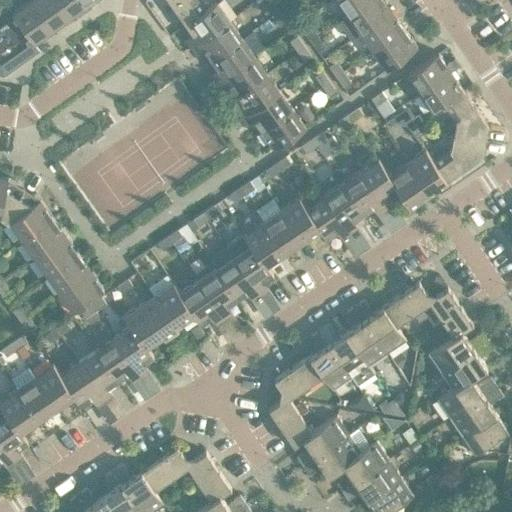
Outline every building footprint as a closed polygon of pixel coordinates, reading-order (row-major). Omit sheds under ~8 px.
[(38,46),(34,40),(12,11),(4,0),(1,3),(0,2),(0,70),(3,71),(38,46)] [(52,27),(32,0),(27,0),(12,11),(34,40),(52,27)] [(70,15),(59,0),(32,0),(52,27),(70,15)] [(85,0),(59,0),(70,15),(87,2),(85,0)] [(198,0),(169,0),(186,22),(205,9),(205,8),(198,0)] [(205,9),(186,22),(193,32),(185,38),(191,46),(229,18),(215,0),(205,8),(205,9)] [(272,0),(270,0),(264,4),(272,14),(279,9),(272,0)] [(300,9),(293,0),(291,0),(285,4),(293,15),(300,9)] [(338,0),(348,13),(366,0),(338,0)] [(384,0),(366,0),(348,13),(360,31),(391,9),(384,0)] [(286,19),(279,9),(272,14),(279,25),(286,19)] [(391,9),(360,31),(373,48),(404,26),(391,9)] [(229,18),(191,46),(196,54),(204,48),(211,58),(242,36),(229,18)] [(303,29),(311,40),(318,34),(311,24),(303,29)] [(404,26),(373,48),(386,67),(417,45),(404,26)] [(289,39),(297,50),(304,44),(297,34),(289,39)] [(325,45),(318,34),(311,40),(318,50),(325,45)] [(242,36),(211,58),(218,68),(210,73),(216,81),(254,53),(242,36)] [(304,44),(297,50),(304,60),(311,55),(304,44)] [(407,72),(420,91),(451,70),(438,51),(407,72)] [(254,53),(216,81),(221,89),(229,83),(236,93),(267,71),(254,53)] [(328,65),(336,75),(343,69),(336,59),(328,65)] [(322,69),(315,74),(322,85),(329,79),(322,69)] [(350,80),(343,69),(336,75),(343,85),(350,80)] [(451,70),(420,91),(432,109),(444,102),(444,101),(463,87),(451,70)] [(267,71),(236,93),(243,103),(235,108),(241,116),(279,89),(267,71)] [(329,79),(322,85),(329,95),(336,90),(329,79)] [(488,124),(463,87),(444,101),(444,102),(456,119),(453,133),(484,138),(487,125),(488,124)] [(279,89),(241,116),(246,124),(254,118),(261,128),(292,106),(279,89)] [(386,97),(381,89),(371,96),(376,104),(386,97)] [(363,113),(358,105),(348,112),(353,120),(363,113)] [(292,106),(261,128),(274,147),(305,125),(292,106)] [(353,120),(348,112),(337,119),(342,127),(353,120)] [(411,130),(424,122),(417,112),(405,121),(411,130)] [(424,122),(411,130),(416,137),(428,128),(424,122)] [(322,130),(311,137),(316,144),(327,137),(322,130)] [(484,138),(453,133),(450,147),(433,159),(432,159),(445,179),(482,154),(481,153),(484,138)] [(316,144),(311,137),(301,144),(306,151),(316,144)] [(425,147),(406,160),(428,191),(445,179),(432,159),(433,159),(425,147)] [(286,154),(275,161),(280,169),(291,162),(286,154)] [(378,156),(359,169),(386,208),(394,202),(388,194),(398,188),(399,187),(388,172),(389,172),(378,156)] [(406,160),(389,172),(388,172),(399,187),(398,188),(409,204),(428,191),(406,160)] [(270,176),(280,169),(275,161),(265,168),(270,176)] [(386,208),(359,169),(341,181),(363,212),(373,205),(378,213),(386,208)] [(7,178),(0,176),(0,214),(5,217),(23,188),(7,178)] [(249,179),(239,186),(244,193),(255,186),(249,179)] [(363,212),(341,181),(323,193),(350,232),(358,227),(353,219),(363,212)] [(234,200),(244,193),(239,186),(229,193),(234,200)] [(40,197),(23,188),(5,217),(10,221),(22,238),(53,216),(40,197)] [(350,232),(323,193),(306,205),(305,206),(320,226),(319,226),(326,237),(337,229),(342,237),(350,232)] [(299,194),(280,207),(301,238),(319,226),(320,226),(305,206),(306,205),(299,194)] [(214,203),(203,210),(208,217),(219,210),(214,203)] [(301,238),(280,207),(262,219),(283,250),(301,238)] [(198,224),(208,217),(203,210),(193,217),(198,224)] [(53,216),(22,238),(35,255),(65,233),(53,216)] [(283,250),(262,219),(243,232),(250,243),(251,242),(265,262),(266,262),(283,250)] [(178,227),(168,234),(173,242),(183,235),(178,227)] [(65,233),(35,255),(47,273),(78,251),(65,233)] [(157,241),(162,249),(173,242),(168,234),(157,241)] [(265,262),(251,242),(250,243),(233,254),(260,293),(268,288),(262,280),(273,272),(266,262),(265,262)] [(78,251),(47,273),(60,291),(90,269),(78,251)] [(260,293),(233,254),(216,266),(237,297),(247,291),(252,298),(260,293)] [(237,297),(216,266),(198,278),(224,317),(232,312),(227,304),(237,297)] [(90,269),(60,291),(73,309),(104,287),(90,269)] [(117,284),(122,291),(132,284),(127,277),(117,284)] [(9,289),(2,278),(0,279),(0,291),(2,294),(9,289)] [(224,317),(198,278),(180,290),(179,291),(194,311),(193,312),(200,322),(211,315),(216,323),(224,317)] [(173,280),(153,293),(176,327),(178,326),(176,323),(193,312),(194,311),(179,291),(180,290),(173,280)] [(427,314),(431,291),(425,290),(418,280),(382,304),(395,324),(396,323),(413,311),(419,320),(427,314)] [(473,323),(447,285),(437,292),(431,291),(427,314),(431,321),(439,315),(442,319),(433,325),(440,337),(450,330),(452,334),(453,335),(462,329),(463,330),(473,323)] [(101,294),(91,302),(96,309),(106,302),(101,294)] [(364,297),(355,303),(387,350),(406,337),(396,323),(395,324),(382,304),(373,311),(364,297)] [(123,313),(130,324),(131,323),(145,344),(146,343),(162,332),(164,335),(166,334),(143,300),(123,313)] [(96,309),(91,302),(80,309),(85,316),(96,309)] [(20,303),(13,309),(20,319),(27,314),(20,303)] [(355,323),(346,329),(369,362),(387,350),(355,303),(346,309),(355,323)] [(35,324),(27,314),(20,319),(27,329),(35,324)] [(65,319),(55,326),(60,333),(70,326),(65,319)] [(374,370),(369,362),(346,329),(337,335),(328,322),(319,328),(351,375),(357,383),(374,370)] [(131,323),(130,324),(113,335),(140,374),(148,369),(143,361),(153,354),(146,343),(145,344),(131,323)] [(45,333),(50,340),(60,333),(55,326),(45,333)] [(319,347),(310,353),(323,372),(322,373),(332,387),(351,375),(319,328),(310,334),(319,347)] [(453,335),(452,334),(428,351),(440,369),(487,337),(481,329),(468,338),(463,330),(462,329),(453,335)] [(22,333),(12,340),(17,348),(27,341),(22,333)] [(140,374),(113,335),(96,348),(117,379),(127,372),(132,380),(140,374)] [(440,369),(452,386),(452,387),(471,375),(472,376),(487,365),(480,355),(493,346),(487,337),(440,369)] [(1,347),(6,355),(17,348),(12,340),(1,347)] [(117,379),(96,348),(78,360),(104,399),(112,393),(107,385),(117,379)] [(281,388),(280,394),(289,395),(322,373),(323,372),(310,353),(274,378),(281,388)] [(104,399),(78,360),(60,372),(59,372),(74,393),(73,393),(80,403),(91,396),(97,404),(104,399)] [(53,361),(34,374),(55,405),(73,393),(74,393),(59,372),(60,372),(53,361)] [(55,405),(34,374),(17,386),(38,417),(55,405)] [(452,387),(452,386),(437,397),(449,415),(496,384),(490,375),(477,384),(472,376),(471,375),(452,387)] [(496,384),(449,415),(461,433),(495,410),(489,401),(502,392),(496,384)] [(38,417),(17,386),(0,397),(0,402),(5,409),(20,429),(21,429),(38,417)] [(289,395),(280,394),(278,400),(268,407),(294,444),(304,437),(303,436),(312,430),(312,429),(289,395)] [(378,403),(383,410),(404,414),(404,413),(393,397),(387,400),(385,398),(378,403)] [(5,409),(0,412),(0,438),(14,460),(22,455),(17,447),(28,439),(21,429),(20,429),(5,409)] [(495,410),(461,433),(474,452),(485,445),(504,449),(508,429),(495,410)] [(336,412),(312,429),(312,430),(303,436),(304,437),(309,445),(296,454),(302,463),(349,431),(336,412)] [(401,431),(409,443),(417,437),(409,426),(401,431)] [(349,431),(302,463),(308,472),(322,463),(328,473),(343,463),(343,462),(361,449),(361,448),(349,431)] [(14,460),(0,438),(0,458),(1,457),(7,465),(14,460)] [(361,449),(343,462),(343,463),(349,471),(336,480),(342,489),(389,457),(376,438),(361,448),(361,449)] [(177,444),(140,469),(153,488),(154,487),(187,464),(189,455),(184,454),(177,444)] [(195,456),(189,455),(187,464),(210,498),(211,499),(220,493),(221,494),(231,487),(205,449),(195,456)] [(389,457),(342,489),(348,497),(361,488),(367,497),(401,474),(389,457)] [(122,461),(113,467),(143,511),(148,511),(164,502),(154,487),(153,488),(140,469),(131,475),(122,461)] [(113,487),(104,493),(117,511),(143,511),(113,467),(104,474),(113,487)] [(413,493),(401,474),(367,497),(377,511),(400,511),(403,500),(413,493)] [(86,486),(78,492),(91,511),(117,511),(104,493),(95,499),(86,486)] [(78,511),(76,511),(91,511),(78,492),(69,498),(78,511)] [(220,493),(211,499),(210,498),(189,511),(230,511),(245,502),(239,493),(226,502),(221,494),(220,493)] [(230,511),(249,511),(252,510),(245,502),(230,511)]
